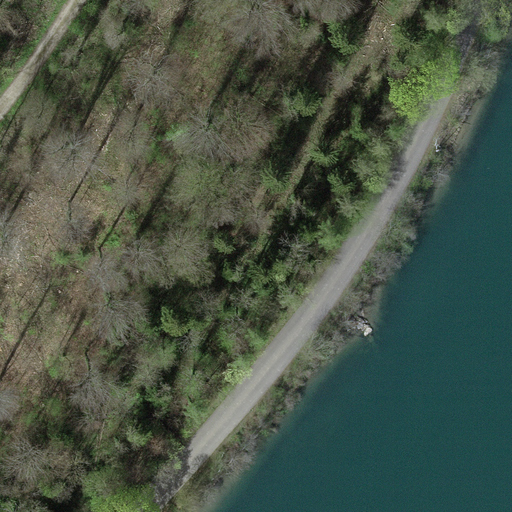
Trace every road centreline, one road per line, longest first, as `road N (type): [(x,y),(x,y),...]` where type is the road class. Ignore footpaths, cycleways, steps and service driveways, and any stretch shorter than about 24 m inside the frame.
road 1 (unclassified): [(141,511),(311,311),(396,185),(476,0)]
road 2 (track): [(75,0),(0,101)]
